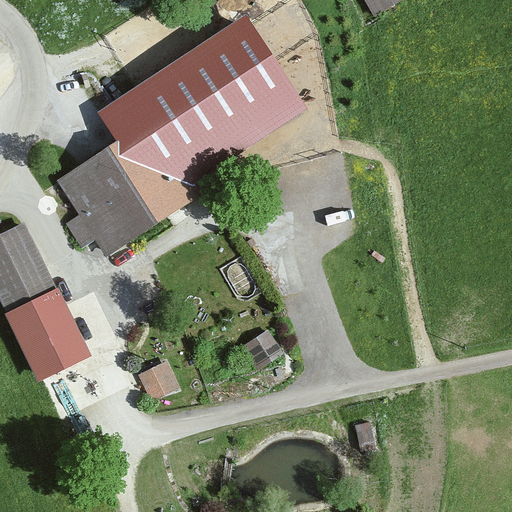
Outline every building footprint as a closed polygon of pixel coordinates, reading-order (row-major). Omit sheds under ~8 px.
[(402,0),(365,0),(376,18),(404,2),(402,0)] [(308,108),(246,13),(97,111),(116,141),(56,181),(105,256),(205,191),(198,180),(308,108)] [(25,217),(0,230),(0,295),(42,379),(94,353),(25,217)] [(282,354),(267,330),(241,346),(256,370),(282,354)] [(168,363),(138,374),(149,402),(179,391),(168,363)] [(370,422),(356,426),(361,451),(376,448),(370,422)]
